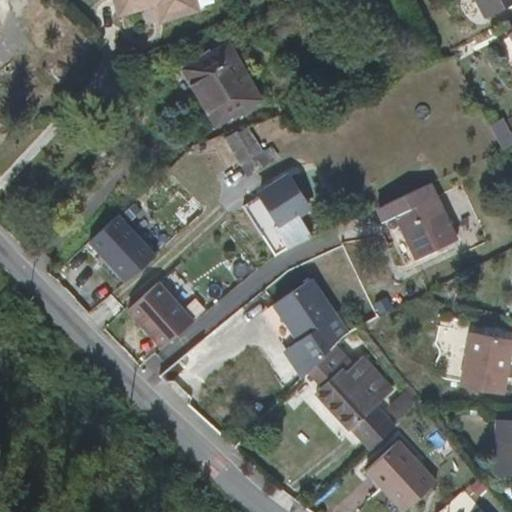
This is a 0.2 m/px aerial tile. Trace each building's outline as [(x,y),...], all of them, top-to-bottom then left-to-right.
[(53,31),(66,17),(49,0),(22,0),(53,31)] [(158,3),(163,19),(197,9),(194,0),(117,0),(121,12),(158,3)] [(511,0),(478,0),(487,16),(511,3),(511,0)] [(80,44),(69,34),(54,46),(66,57),(80,44)] [(185,69),(218,123),(259,99),(228,44),(185,69)] [(511,132),(504,118),(490,125),(501,149),(511,144),(511,132)] [(239,133),(237,131),(225,139),(248,176),(279,157),(272,146),(264,151),(248,127),(239,133)] [(289,247),(313,236),(297,213),(308,206),(288,176),(261,194),(269,207),(281,225),(276,227),(289,247)] [(458,240),(431,182),(379,206),(386,219),(396,214),(417,259),(458,240)] [(271,231),(276,227),(281,225),(269,207),(259,214),(271,231)] [(117,215),(87,242),(122,279),(152,252),(117,215)] [(298,339),(335,314),(312,280),(275,304),(298,339)] [(188,326),(153,287),(124,313),(159,352),(188,326)] [(511,339),(470,332),(461,384),(504,393),(511,350),(511,339)] [(207,336),(171,367),(182,379),(218,348),(207,336)] [(353,428),(372,448),(394,427),(375,407),(393,390),(363,356),(353,365),(334,344),(309,370),(323,385),(316,392),(351,430),(353,428)] [(399,419),(421,399),(412,387),(389,407),(399,419)] [(511,418),(497,418),(495,474),(511,474),(511,418)] [(437,481),(400,440),(367,469),(404,510),(437,481)] [(485,511),(464,489),(440,511),(485,511)]
